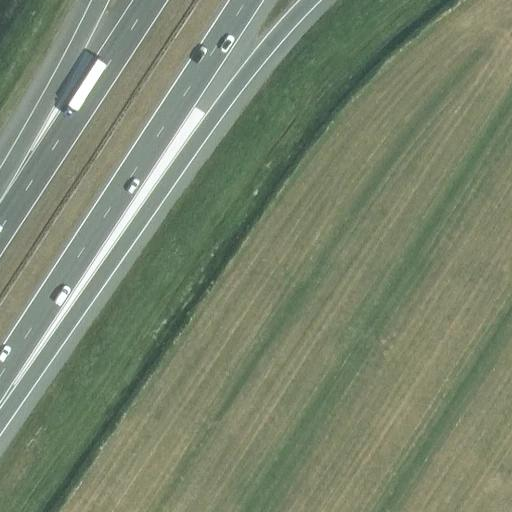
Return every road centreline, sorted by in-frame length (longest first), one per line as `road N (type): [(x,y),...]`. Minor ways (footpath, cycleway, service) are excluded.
road 1 (motorway): [(0,418),(234,95),(323,0)]
road 2 (motorway): [(0,379),(247,0)]
road 3 (motorway): [(146,0),(0,228)]
road 4 (motorway): [(95,0),(0,216)]
